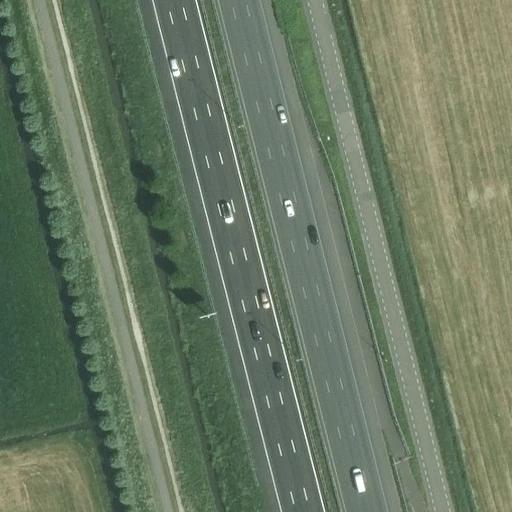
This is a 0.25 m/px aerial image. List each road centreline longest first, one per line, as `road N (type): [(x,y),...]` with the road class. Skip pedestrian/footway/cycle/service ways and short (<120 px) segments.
road 1 (motorway): [(364,511),(236,0)]
road 2 (unclassified): [(439,511),(311,0)]
road 3 (motorway): [(173,0),(300,511)]
road 4 (unknown): [(183,511),(58,0)]
